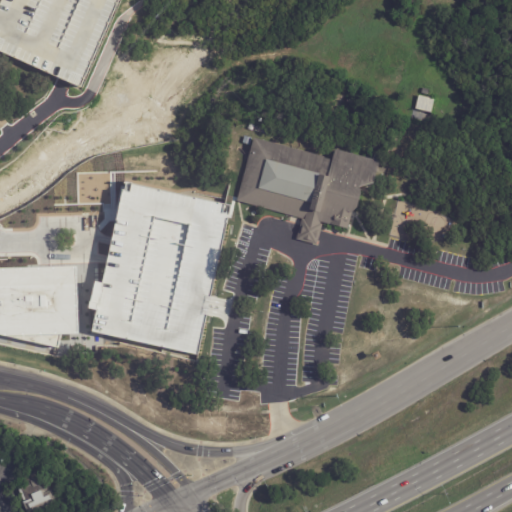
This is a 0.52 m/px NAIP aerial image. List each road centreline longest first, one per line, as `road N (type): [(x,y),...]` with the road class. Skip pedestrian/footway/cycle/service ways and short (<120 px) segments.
road 1 (residential): [(146,0),(124,16),(85,99),(34,117),(0,142)]
road 2 (motorway): [(511,431),(357,511)]
road 3 (primary): [(261,460),(169,446),(109,418)]
road 4 (secondary): [(511,326),(403,389)]
